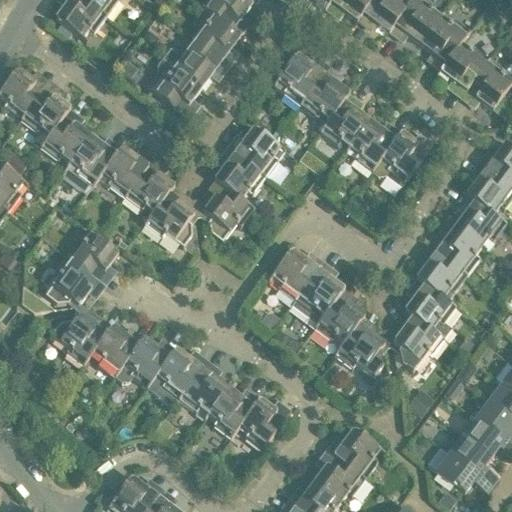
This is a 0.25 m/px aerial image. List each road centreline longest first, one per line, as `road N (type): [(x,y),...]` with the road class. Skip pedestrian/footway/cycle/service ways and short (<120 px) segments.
road 1 (residential): [(215,335),(298,228),(326,230),(370,262),(398,253),(452,166),(452,124),(337,39),(308,33),(270,48),(212,140),(178,152),(14,35)]
road 2 (residential): [(250,511),(303,441),(308,412),(296,390),(215,335)]
road 3 (residential): [(69,511),(140,461),(161,466),(212,511)]
